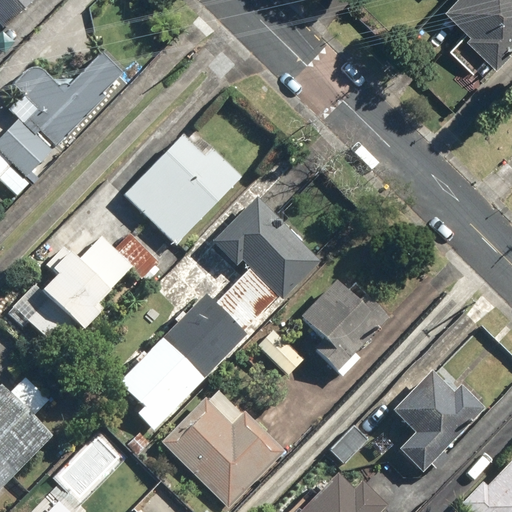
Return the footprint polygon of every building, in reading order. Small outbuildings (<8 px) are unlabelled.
[(37,0),(0,0),(0,24),(5,30),(37,0)] [(511,0),(449,0),(443,7),(469,32),(449,53),(481,85),(511,53),(511,0)] [(127,73),(102,50),(65,92),(33,64),(12,88),(35,109),(26,120),(59,149),(127,73)] [(26,120),(19,114),(0,135),(0,181),(3,185),(17,197),(59,149),(26,120)] [(177,248),(245,178),(191,126),(123,196),(177,248)] [(213,242),(239,269),(245,263),(252,270),(218,304),(207,293),(117,383),(142,408),(136,413),(153,430),(283,301),(322,263),(257,198),(213,242)] [(95,306),(131,266),(99,237),(80,259),(65,245),(48,264),(58,273),(40,292),(84,331),(101,312),(95,306)] [(354,351),(392,314),(369,291),(359,301),(337,278),(299,316),(322,338),(313,348),(343,378),(362,359),(354,351)] [(305,362),(277,334),(260,352),(288,380),(305,362)] [(436,470),(449,457),(442,450),(481,412),(483,410),(460,386),(452,393),(433,372),(392,410),(415,434),(399,448),(422,473),(431,464),(436,470)] [(0,494),(56,435),(36,416),(51,400),(24,375),(10,390),(2,383),(0,384),(0,494)] [(217,387),(161,447),(229,511),(286,450),(217,387)] [(343,468),(367,443),(351,428),(327,454),(343,468)] [(481,482),(461,503),(469,511),(511,511),(511,460),(486,487),(481,482)] [(382,511),(389,505),(362,479),(355,486),(340,472),(300,511),(382,511)]
